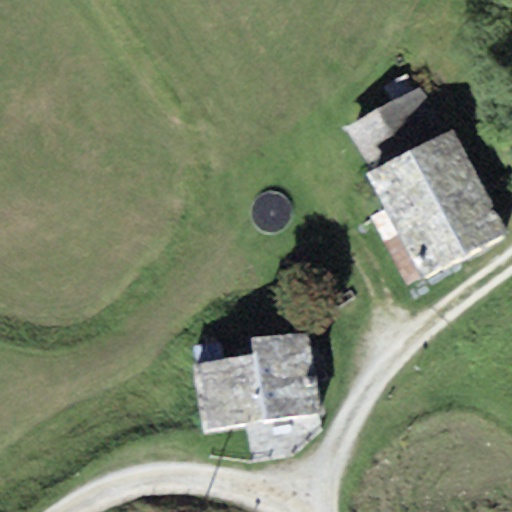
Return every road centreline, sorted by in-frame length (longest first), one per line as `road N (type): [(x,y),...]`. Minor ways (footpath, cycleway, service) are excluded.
road 1 (track): [(274,484),(395,326),(511,252)]
road 2 (track): [(274,484),(153,477),(82,511)]
